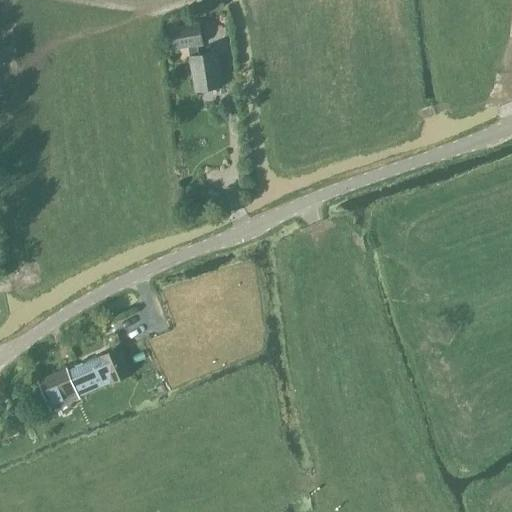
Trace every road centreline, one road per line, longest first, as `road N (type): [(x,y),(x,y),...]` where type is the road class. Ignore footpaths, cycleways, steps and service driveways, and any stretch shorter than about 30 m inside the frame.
road 1 (unclassified): [(0,361),(135,277),(511,130)]
road 2 (track): [(511,269),(438,248),(319,244),(328,274)]
road 3 (track): [(67,0),(152,11),(205,0)]
